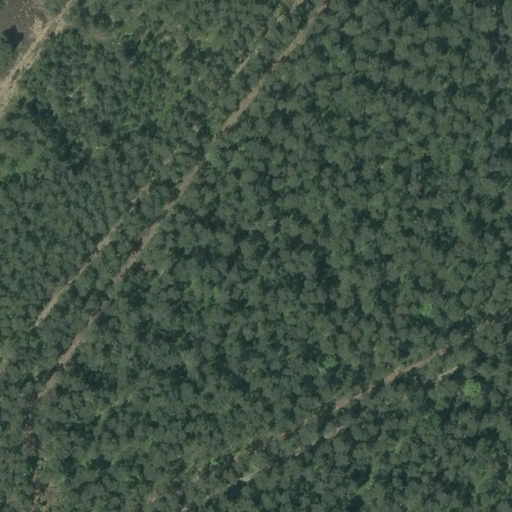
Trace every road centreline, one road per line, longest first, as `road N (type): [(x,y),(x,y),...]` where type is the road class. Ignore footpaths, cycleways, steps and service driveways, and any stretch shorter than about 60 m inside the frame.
road 1 (track): [(0,370),(293,0)]
road 2 (track): [(181,511),(511,341)]
